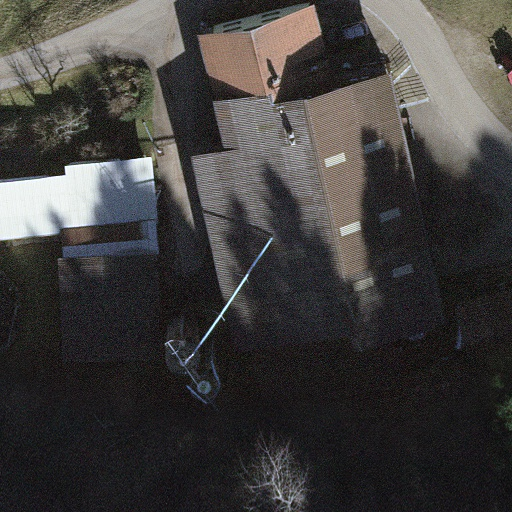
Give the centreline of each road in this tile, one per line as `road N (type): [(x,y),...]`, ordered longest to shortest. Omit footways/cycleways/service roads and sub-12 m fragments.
road 1 (unclassified): [(202,0),(0,78)]
road 2 (unclassified): [(511,156),(482,132),(407,13),(385,0)]
